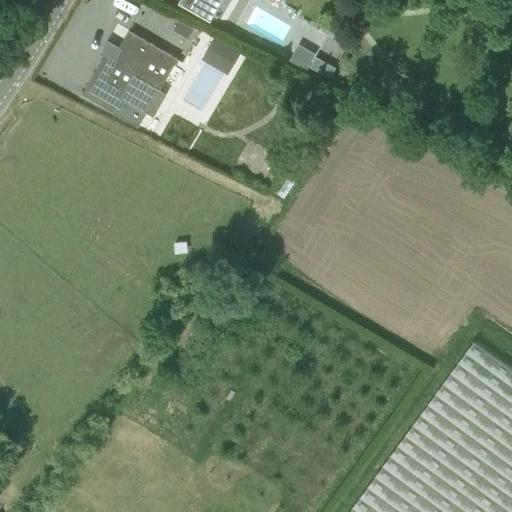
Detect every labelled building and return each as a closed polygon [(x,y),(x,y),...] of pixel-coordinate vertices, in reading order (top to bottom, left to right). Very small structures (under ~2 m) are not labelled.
[(193,29),(180,21),(174,31),(187,39),(193,29)] [(84,91),(113,108),(128,84),(146,93),(149,87),(158,92),(177,60),(129,31),(112,59),(105,55),(84,91)] [(215,35),(208,47),(235,63),(242,52),(215,35)] [(314,54),(299,46),(291,60),(305,69),(314,54)] [(335,68),(324,62),(319,72),(329,78),(335,68)] [(511,511),(511,373),(471,344),(348,511),(511,511)]
